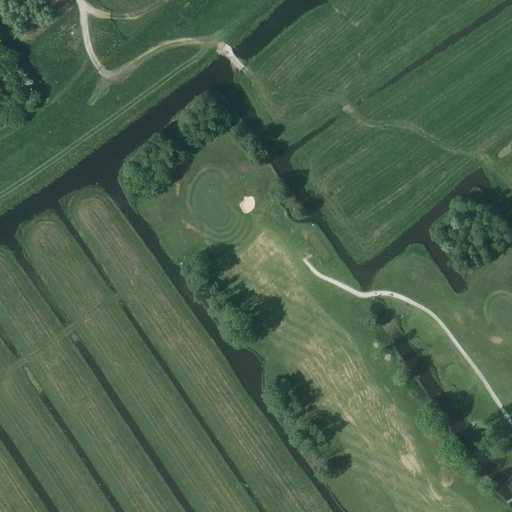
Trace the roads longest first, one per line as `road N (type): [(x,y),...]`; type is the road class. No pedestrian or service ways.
road 1 (track): [(511,420),(428,311),(395,292),(361,294),(310,261)]
road 2 (track): [(76,0),(99,69),(108,73),(184,42),(225,49),(240,68)]
